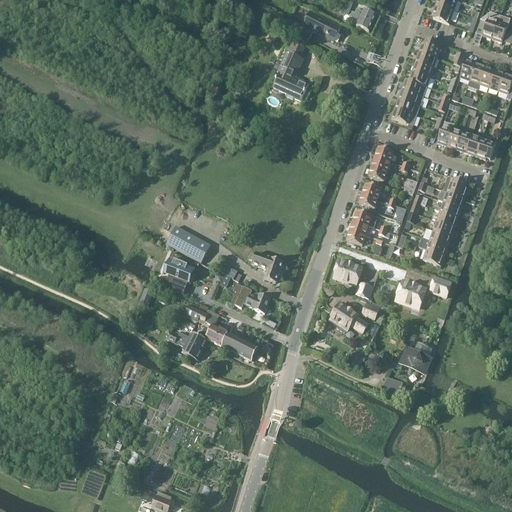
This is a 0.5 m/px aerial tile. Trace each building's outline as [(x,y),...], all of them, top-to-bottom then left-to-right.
[(454,12),(457,2),(450,0),(437,0),(436,6),(454,12)] [(450,22),(454,12),(436,6),(432,16),(450,22)] [(362,14),(357,11),(357,13),(356,13),(355,15),(352,13),(350,18),(353,19),(352,21),(358,24),(356,28),(369,33),(376,17),(363,11),(362,14)] [(492,41),(500,17),(490,14),(480,21),(472,45),(479,47),(482,37),(492,41)] [(309,16),(303,29),(313,34),(314,32),(334,43),(341,29),(319,19),(318,20),(309,16)] [(509,45),(511,36),(511,32),(507,31),(510,21),(500,17),(492,41),(502,44),(503,43),(509,45)] [(478,20),(473,19),(468,32),(473,34),(478,20)] [(298,34),(301,27),(290,22),(287,28),(298,34)] [(422,44),(419,54),(437,60),(442,47),(426,41),(424,45),(422,44)] [(279,75),(273,89),(286,95),(285,97),(293,100),(293,99),(301,103),(309,86),(301,82),(300,83),(290,78),(295,67),(297,68),(300,60),(305,49),(292,43),(287,54),(286,53),(277,74),(279,75)] [(419,54),(415,63),(434,70),(437,60),(419,54)] [(461,68),(465,57),(457,54),(453,66),(455,67),(461,68)] [(470,83),(476,65),(466,62),(460,80),(470,83)] [(415,63),(412,73),(430,79),(434,70),(415,63)] [(478,91),(479,86),(486,68),(476,65),(470,83),(468,88),(478,91)] [(489,90),(495,72),(486,68),(479,86),(489,90)] [(499,93),(505,75),(495,72),(489,90),(499,93)] [(412,73),(409,82),(427,89),(427,88),(432,90),(435,82),(430,80),(430,79),(412,73)] [(511,102),(511,98),(511,77),(505,75),(499,93),(509,97),(507,100),(511,102)] [(405,81),(402,91),(423,98),(427,89),(409,82),(405,81)] [(402,91),(398,100),(420,108),(423,98),(402,91)] [(447,107),(449,99),(442,97),(440,104),(447,107)] [(398,100),(395,110),(417,118),(420,108),(398,100)] [(444,114),(447,107),(440,104),(437,112),(444,114)] [(459,114),(461,108),(451,104),(449,110),(459,114)] [(395,110),(391,120),(409,126),(413,128),(417,118),(395,110)] [(447,148),(453,130),(455,126),(444,124),(437,144),(447,148)] [(456,151),(463,133),(453,130),(447,148),(456,151)] [(466,155),(472,137),(463,133),(456,151),(466,155)] [(476,158),(482,140),(472,137),(466,155),(476,158)] [(486,162),(492,144),(482,140),(476,158),(486,162)] [(390,164),(393,154),(379,149),(375,159),(390,164)] [(387,173),(390,164),(375,159),(372,168),(387,173)] [(383,183),(387,173),(372,168),(369,178),(383,183)] [(413,197),(418,184),(399,178),(398,182),(403,184),(403,185),(406,188),(404,194),(413,197)] [(465,200),(468,190),(465,189),(467,185),(448,178),(442,193),(447,194),(465,200)] [(427,187),(425,187),(421,185),(418,192),(424,194),(427,187)] [(378,201),(381,191),(366,186),(363,196),(378,201)] [(461,210),(465,200),(447,194),(443,204),(461,210)] [(374,211),(378,201),(363,196),(359,206),(374,211)] [(420,206),(423,199),(417,197),(414,204),(420,206)] [(417,216),(420,206),(414,204),(410,214),(417,216)] [(461,210),(443,204),(441,210),(436,208),(435,212),(440,213),(458,220),(461,210)] [(353,223),(369,228),(374,230),(377,220),(357,213),(353,223)] [(454,229),(458,220),(440,213),(436,223),(454,229)] [(409,217),(407,223),(411,225),(413,226),(417,216),(410,214),(409,217)] [(365,238),(369,228),(353,223),(350,232),(365,238)] [(451,239),(454,229),(436,223),(433,233),(451,239)] [(175,227),(165,245),(200,265),(210,246),(175,227)] [(451,239),(433,233),(430,231),(429,235),(432,236),(430,242),(448,248),(451,239)] [(362,247),(365,238),(350,232),(347,242),(362,247)] [(444,258),(448,248),(430,242),(426,252),(444,258)] [(390,260),(395,248),(390,246),(385,258),(390,260)] [(379,259),(382,252),(377,250),(374,257),(379,259)] [(441,268),(444,258),(426,252),(423,262),(441,268)] [(182,265),(184,261),(171,254),(169,259),(168,258),(167,260),(168,261),(163,273),(169,276),(166,283),(177,289),(178,287),(184,289),(186,285),(189,286),(190,284),(188,283),(194,270),(190,268),(182,265)] [(256,255),(252,266),(259,269),(267,271),(264,281),(276,285),(283,264),(271,260),(263,258),(256,255)] [(340,261),(334,279),(357,287),(363,269),(340,261)] [(226,277),(230,270),(223,266),(219,273),(226,277)] [(231,280),(225,276),(220,287),(226,290),(231,280)] [(433,284),(430,293),(447,299),(450,290),(452,285),(435,279),(433,284)] [(403,281),(396,302),(420,311),(427,290),(403,281)] [(244,304),(246,305),(252,292),(237,285),(234,293),(236,294),(235,298),(231,306),(241,310),(244,304)] [(368,302),(373,290),(361,286),(356,298),(368,302)] [(148,309),(154,293),(144,290),(139,306),(148,309)] [(246,305),(246,306),(253,310),(253,311),(264,316),(271,300),(252,292),(246,305)] [(368,302),(361,317),(368,320),(368,319),(375,321),(379,311),(370,307),(372,304),(368,302)] [(339,307),(329,321),(339,328),(337,330),(346,336),(347,333),(348,334),(351,328),(363,336),(368,328),(357,320),(358,319),(359,318),(355,315),(347,310),(340,305),(339,307)] [(207,315),(205,314),(190,307),(184,319),(197,325),(199,321),(212,328),(211,330),(206,327),(201,337),(206,340),(222,348),(221,349),(224,350),(231,336),(215,328),(220,317),(208,312),(207,315)] [(380,325),(385,313),(380,311),(376,323),(380,325)] [(171,334),(168,341),(185,350),(182,355),(198,362),(207,343),(192,335),(190,339),(180,334),(178,337),(176,336),(174,335),(171,334)] [(251,363),(258,349),(231,336),(224,350),(227,352),(227,351),(251,363)] [(428,361),(432,352),(419,345),(414,355),(407,352),(401,365),(424,376),(431,363),(428,361)] [(176,358),(180,360),(181,357),(176,354),(170,351),(168,355),(176,358)] [(376,361),(379,354),(372,351),(369,359),(376,361)] [(363,362),(358,359),(355,360),(351,367),(358,371),(363,362)] [(367,369),(374,369),(374,361),(366,361),(367,369)] [(385,391),(384,392),(401,396),(402,395),(405,388),(389,381),(385,391)] [(121,494),(125,485),(117,482),(114,491),(121,494)] [(154,511),(168,511),(172,504),(156,497),(150,510),(154,511)]
